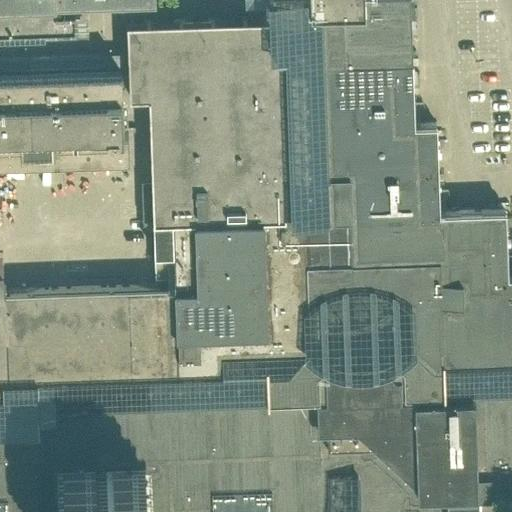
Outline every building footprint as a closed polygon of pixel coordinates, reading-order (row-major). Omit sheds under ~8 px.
[(54,16),(54,15),(53,0),(0,0),(0,34),(75,32),(75,16),(72,16),(54,16)] [(320,60),(413,56),(410,0),(318,0),(320,27),(321,27),(321,37),(321,38),(322,59),(320,59),(320,60)] [(0,396),(8,396),(65,381),(65,379),(155,376),(155,372),(159,371),(170,375),(246,373),(246,372),(290,370),(317,341),(313,222),(306,215),(306,214),(305,214),(299,209),(285,209),(283,174),(284,174),(284,172),(292,171),(294,171),(294,169),(293,149),(293,147),(292,127),(293,127),(292,125),(292,105),(292,103),(291,103),(291,83),(291,81),(290,61),(290,60),(290,59),(290,52),(290,49),(279,50),(271,49),(262,47),(254,44),(246,40),(236,33),(229,26),(223,17),(126,20),(128,53),(129,95),(148,94),(149,125),(150,151),(151,177),(152,203),(150,203),(150,217),(153,216),(153,217),(154,265),(174,264),(174,282),(155,282),(42,286),(26,287),(10,288),(5,288),(3,288),(3,275),(0,275),(0,396)] [(0,157),(1,157),(1,156),(31,155),(39,154),(128,151),(128,150),(128,130),(125,130),(125,125),(128,125),(124,125),(123,103),(122,66),(122,54),(122,52),(119,52),(119,53),(96,54),(0,57),(0,157)] [(321,82),(413,77),(413,56),(320,60),(320,61),(321,61),(322,81),(321,81),(321,82)] [(413,77),(321,82),(321,83),(322,83),(322,103),(322,105),(323,125),(322,125),(323,127),(324,147),(323,147),(323,149),(324,149),(325,169),(324,169),(324,172),(326,171),(344,170),(344,171),(346,171),(346,172),(347,172),(347,190),(347,192),(348,192),(348,210),(347,210),(347,213),(348,258),(349,258),(349,261),(350,261),(351,283),(350,283),(350,285),(352,285),(352,284),(353,284),(357,283),(362,283),(367,284),(371,284),(376,285),(380,286),(380,287),(382,287),(383,285),(383,282),(384,282),(384,281),(384,278),(395,278),(396,278),(417,277),(418,277),(439,277),(440,298),(440,299),(440,301),(408,302),(408,300),(409,300),(409,299),(407,297),(406,299),(407,300),(407,301),(408,320),(407,320),(407,322),(408,322),(408,323),(409,344),(432,366),(441,365),(441,366),(444,366),(444,365),(463,364),(463,365),(466,365),(466,364),(485,364),(488,364),(507,363),(507,364),(510,363),(511,362),(511,271),(507,272),(507,266),(506,245),(506,236),(505,230),(505,215),(505,205),(459,206),(451,207),(445,207),(439,207),(438,182),(437,151),(437,137),(437,128),(436,119),(421,119),(414,119),(414,98),(413,77)] [(479,511),(480,511),(480,508),(479,508),(479,497),(505,496),(505,497),(507,497),(507,496),(511,496),(511,385),(503,386),(503,385),(501,385),(501,386),(474,387),(474,386),(471,386),(471,387),(444,388),(444,387),(442,387),(442,388),(415,389),(415,388),(413,388),(413,389),(386,390),(386,389),(384,389),(384,390),(379,390),(354,450),(354,454),(354,456),(355,457),(355,483),(355,486),(356,486),(356,495),(355,506),(353,511),(479,511)] [(0,511),(330,511),(331,511),(330,511),(331,503),(332,495),(332,486),(333,486),(333,484),(332,484),(331,457),(332,457),(332,455),(331,455),(330,428),(330,429),(330,422),(317,393),(308,393),(298,393),(298,392),(296,392),(296,393),(268,394),(268,393),(266,393),(266,394),(239,395),(239,394),(237,394),(237,395),(210,396),(210,395),(208,395),(208,396),(180,397),(180,396),(178,396),(178,398),(151,398),(151,397),(149,397),(149,398),(122,399),(122,398),(120,398),(120,399),(93,400),(93,399),(86,400),(86,404),(63,410),(61,410),(37,417),(38,448),(27,448),(25,448),(25,449),(6,450),(6,449),(4,449),(4,450),(0,449),(0,511)]
